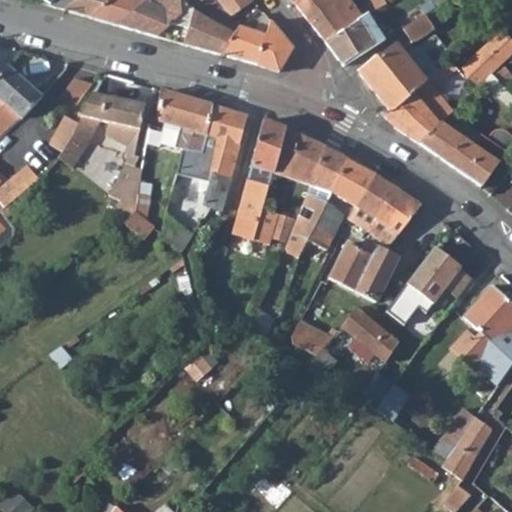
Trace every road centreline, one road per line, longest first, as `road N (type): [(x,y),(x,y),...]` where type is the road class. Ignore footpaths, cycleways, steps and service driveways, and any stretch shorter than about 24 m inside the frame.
road 1 (tertiary): [(305,109),(0,16)]
road 2 (tertiary): [(511,259),(432,188),(305,109)]
road 3 (residential): [(271,0),(308,48),(312,92),(305,109)]
